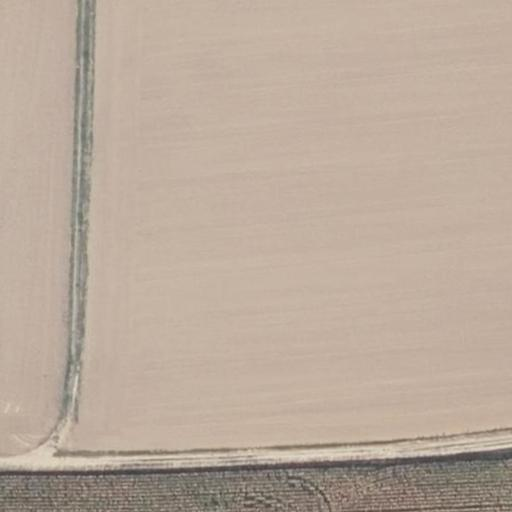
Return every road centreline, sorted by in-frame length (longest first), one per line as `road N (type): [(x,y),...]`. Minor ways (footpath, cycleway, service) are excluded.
road 1 (track): [(0,464),(511,442)]
road 2 (track): [(56,461),(81,0)]
